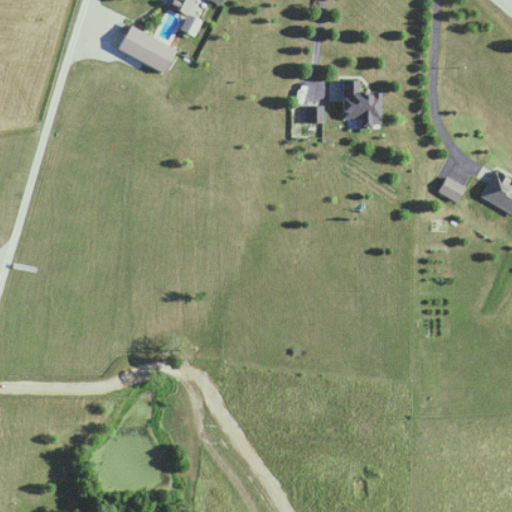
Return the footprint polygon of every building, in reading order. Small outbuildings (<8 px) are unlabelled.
[(182,16),(189,0),(204,0),(212,4),(213,0),(172,0),(168,10),(182,16)] [(176,30),(191,37),(198,22),(183,15),(176,30)] [(110,48),(162,76),(174,53),(122,25),(110,48)] [(377,93),(359,93),(359,81),(338,81),(338,99),(334,99),(334,120),(344,120),(344,129),(366,129),(366,124),(377,124),(377,93)] [(302,123),(319,124),(320,106),(302,106),(302,123)] [(477,197),(511,216),(511,182),(491,171),(477,197)] [(453,202),(461,185),(441,176),(433,193),(453,202)]
